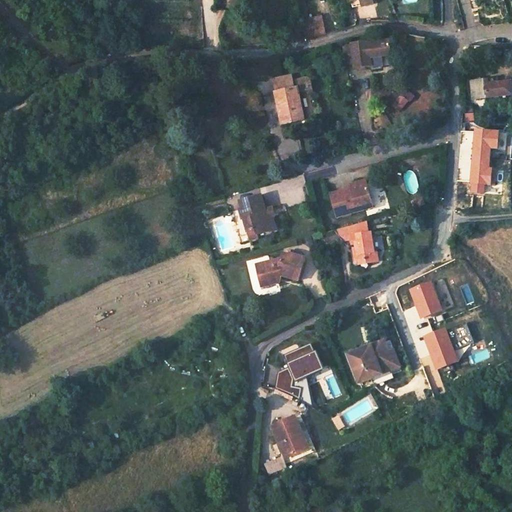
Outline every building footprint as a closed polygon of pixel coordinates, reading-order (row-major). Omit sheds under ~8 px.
[(303,22),(306,39),(311,37),(312,39),(323,35),(321,19),(303,22)] [(406,45),(405,35),(398,35),(398,45),(406,45)] [(353,42),(353,44),(347,45),(348,61),(356,61),(356,66),(371,65),(371,68),(382,67),(382,56),(392,55),(390,41),(375,42),(375,41),(353,42)] [(471,99),(511,97),(510,86),(484,87),(484,82),(469,83),(471,99)] [(401,111),(416,96),(408,88),(393,103),(401,111)] [(310,89),(280,93),(284,124),(314,119),(310,89)] [(335,218),(363,210),(361,201),(371,198),(365,180),(345,185),(346,190),(328,195),(335,218)] [(243,218),(247,231),(254,229),(256,235),(277,229),(272,214),(266,215),(260,195),(238,201),(240,207),(231,210),(234,220),(243,218)] [(371,198),(361,201),(363,210),(373,207),(371,198)] [(351,242),(353,251),(350,252),(351,256),(353,263),(354,263),(362,261),(363,267),(376,264),(373,251),(371,251),(367,234),(366,234),(363,223),(344,228),(343,228),(346,238),(347,243),(351,242)] [(336,241),(346,238),(343,228),(328,232),(336,241)] [(247,231),(250,240),(257,239),(256,235),(254,229),(247,231)] [(326,255),(336,241),(328,232),(317,235),(320,243),(318,246),(326,255)] [(281,260),(256,265),(260,280),(268,278),(269,284),(280,282),(279,276),(283,275),(292,282),(304,267),(293,257),(291,259),(285,254),(281,260)] [(413,286),(421,318),(445,312),(438,281),(413,286)] [(314,399),(306,376),(327,369),(318,342),(286,353),(291,370),(276,375),(283,394),(296,390),(301,404),(314,399)] [(388,352),(385,342),(348,355),(357,384),(382,375),(379,367),(391,363),(388,352)] [(400,369),(394,350),(388,352),(391,363),(379,367),(382,375),(400,369)] [(303,435),(293,413),(271,423),(284,455),(301,447),(297,437),(303,435)] [(336,413),(330,418),(336,430),(343,425),(336,413)] [(307,444),(303,435),(297,437),(301,447),(307,444)] [(282,457),(265,462),(268,474),(286,468),(282,457)]
